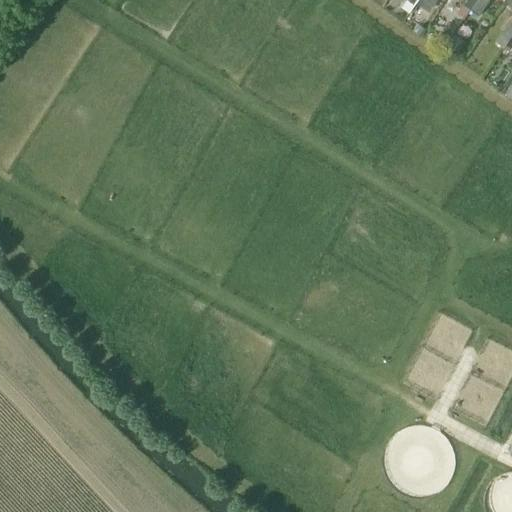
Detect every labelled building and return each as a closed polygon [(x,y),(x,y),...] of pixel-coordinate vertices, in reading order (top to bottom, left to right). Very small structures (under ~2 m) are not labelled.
[(405,0),(401,6),(407,10),(414,0),(405,0)] [(463,0),(462,2),(456,10),(464,15),(469,7),(474,0),(463,0)] [(485,0),(474,0),(469,7),(477,12),(485,0)] [(502,45),(511,31),(511,17),(495,41),(502,45)] [(509,50),(511,44),(511,31),(502,45),(509,50)]
